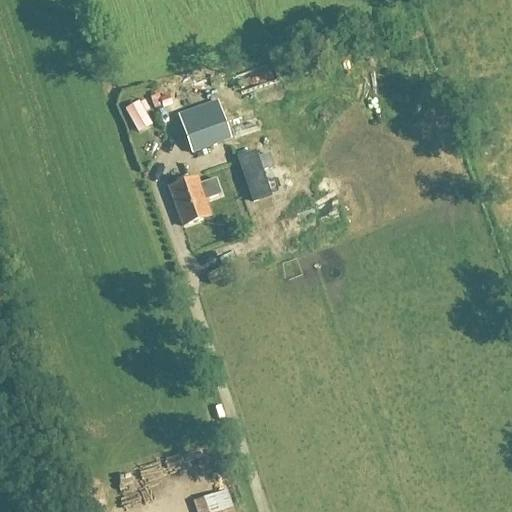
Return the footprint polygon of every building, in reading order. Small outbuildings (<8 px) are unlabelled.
[(169,97),(159,100),(162,110),(172,107),(169,97)] [(137,105),(124,113),(138,136),(151,128),(137,105)] [(231,143),(217,105),(180,118),(192,156),(231,143)] [(261,173),(273,169),(269,157),(257,161),(255,154),(237,160),(252,204),(270,198),(261,173)] [(197,182),(169,192),(182,230),(211,220),(205,203),(221,197),(215,181),(199,187),(197,182)] [(225,462),(222,450),(213,453),(216,464),(225,462)] [(191,501),(194,511),(225,511),(219,492),(191,501)]
